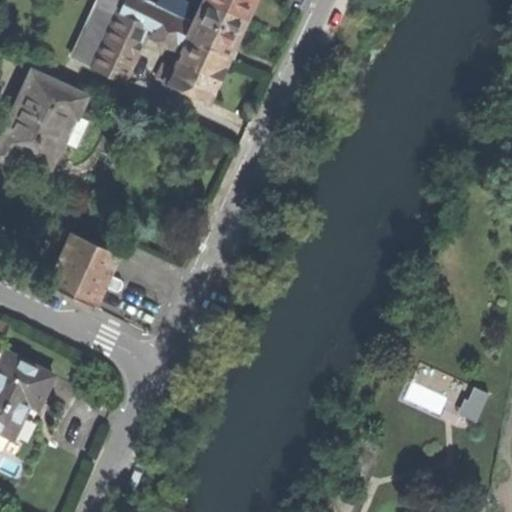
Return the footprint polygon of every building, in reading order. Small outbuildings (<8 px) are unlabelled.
[(181,0),(156,0),(155,3),(148,0),(124,0),(118,13),(104,7),(79,61),(122,81),(147,27),(183,44),(186,37),(182,34),(189,19),(184,17),(189,4),(181,0)] [(204,0),(202,0),(186,37),(230,56),(241,34),(247,19),(204,0)] [(204,0),(247,19),(255,0),(204,0)] [(221,77),(230,56),(186,37),(183,44),(166,82),(210,101),(221,77)] [(15,153),(49,169),(65,134),(73,117),(77,119),(87,97),(55,83),(54,84),(30,73),(0,139),(0,160),(9,165),(15,153)] [(48,285),(93,306),(117,254),(71,234),(48,285)] [(0,362),(0,428),(15,436),(30,403),(39,407),(54,376),(27,363),(5,353),(0,362)] [(483,418),(492,389),(475,384),(466,413),(483,418)]
